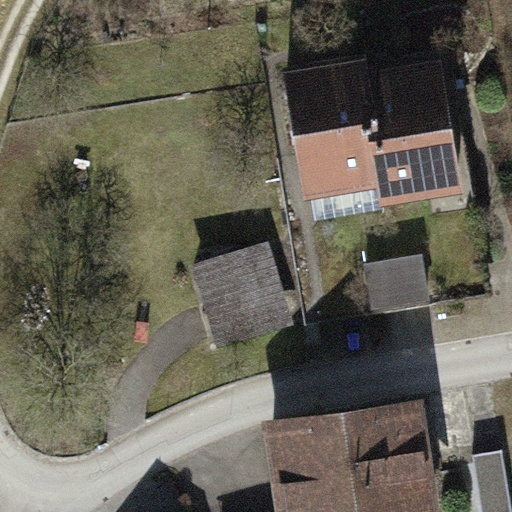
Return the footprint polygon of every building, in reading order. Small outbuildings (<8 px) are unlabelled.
[(369,79),(366,61),(292,72),(310,191),(385,180),(369,79)] [(463,185),(444,67),(369,79),(385,180),(387,197),(463,185)] [(263,246),(205,264),(228,340),(287,322),(263,246)] [(424,256),(370,266),(377,306),(431,297),(424,256)] [(431,511),(418,408),(278,427),(290,511),(431,511)] [(511,511),(511,487),(507,451),(475,455),(483,511),(511,511)]
